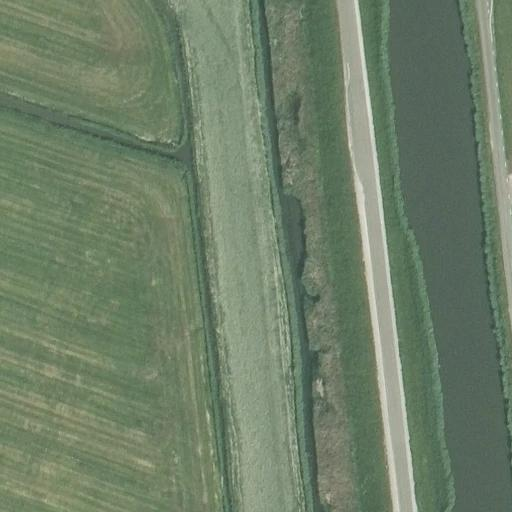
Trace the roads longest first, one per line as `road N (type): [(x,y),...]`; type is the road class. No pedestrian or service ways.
road 1 (tertiary): [(405,511),(346,0)]
road 2 (unclassified): [(511,257),(483,0)]
